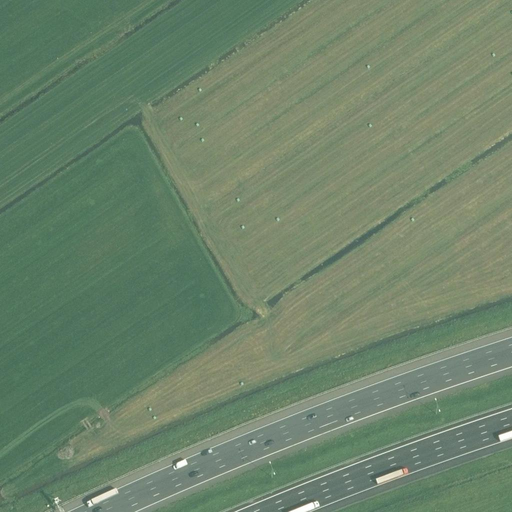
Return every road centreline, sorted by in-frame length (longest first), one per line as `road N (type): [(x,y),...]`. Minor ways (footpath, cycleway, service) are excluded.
road 1 (motorway): [(511,350),(358,400),(91,511)]
road 2 (motorway): [(273,511),(511,424)]
